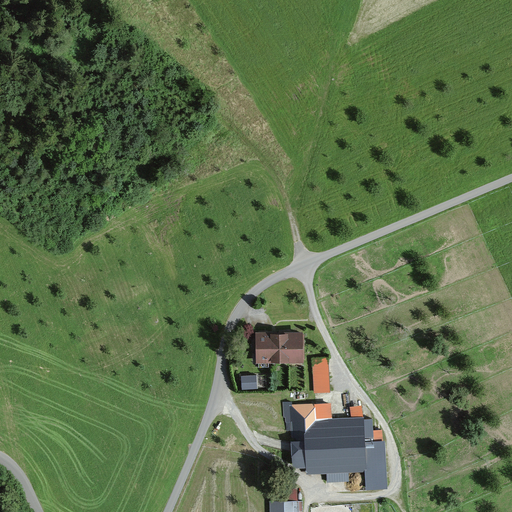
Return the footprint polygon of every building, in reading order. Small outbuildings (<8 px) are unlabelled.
[(301,330),(258,332),(260,359),(303,357),(301,330)] [(328,357),(312,358),(314,393),(330,392),(328,357)] [(241,376),(242,390),(258,389),(257,375),(241,376)] [(309,469),(364,464),(360,417),(315,421),(313,404),(293,406),(295,428),(305,427),(309,469)] [(298,511),(299,501),(270,501),(269,511),(298,511)]
